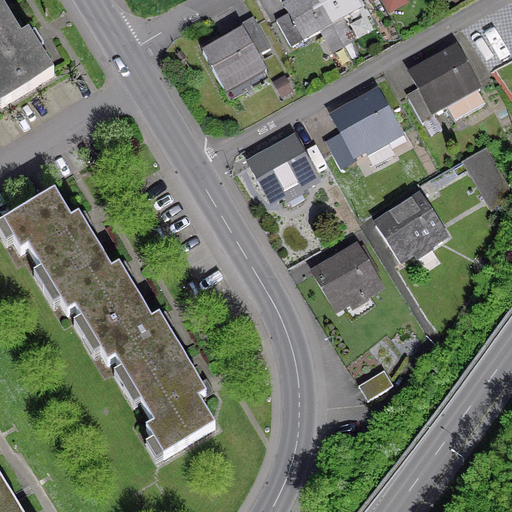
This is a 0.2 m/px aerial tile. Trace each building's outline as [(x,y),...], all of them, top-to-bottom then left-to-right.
[(286,16),(274,23),(288,49),(328,27),(313,0),(297,0),(282,9),(286,16)] [(313,0),(328,27),(356,11),(350,0),(313,0)] [(25,37),(18,42),(2,15),(0,16),(0,107),(50,77),(25,37)] [(198,48),(202,54),(200,55),(220,91),(260,69),(254,58),(267,51),(253,25),(218,45),(214,39),(198,48)] [(476,92),(454,52),(408,77),(417,94),(405,101),(419,126),(432,119),(429,114),(443,107),(452,123),(482,107),(474,93),(476,92)] [(383,144),(397,136),(375,95),(329,121),(339,137),(325,145),(339,170),(353,162),(350,158),(362,152),(371,168),(390,158),(383,144)] [(315,183),(292,141),(245,167),(267,205),(294,190),(296,193),(315,183)] [(311,151),(322,173),(332,168),(321,147),(311,151)] [(488,205),(495,201),(504,196),(478,153),(463,162),(488,205)] [(68,224),(52,197),(0,228),(18,257),(25,252),(48,290),(99,259),(76,220),(68,224)] [(425,251),(443,239),(417,199),(373,228),(396,265),(423,248),(425,251)] [(379,290),(355,250),(310,277),(332,313),(359,298),(360,301),(379,290)] [(116,270),(109,274),(99,259),(48,290),(65,318),(72,313),(88,340),(139,309),(116,270)] [(156,320),(149,324),(139,309),(88,340),(105,368),(112,364),(128,390),(180,359),(156,320)] [(196,403),(203,399),(180,359),(128,390),(151,428),(143,432),(161,461),(212,430),(196,403)] [(390,388),(381,373),(356,389),(365,404),(390,388)] [(0,511),(15,511),(4,492),(0,494),(0,511)]
